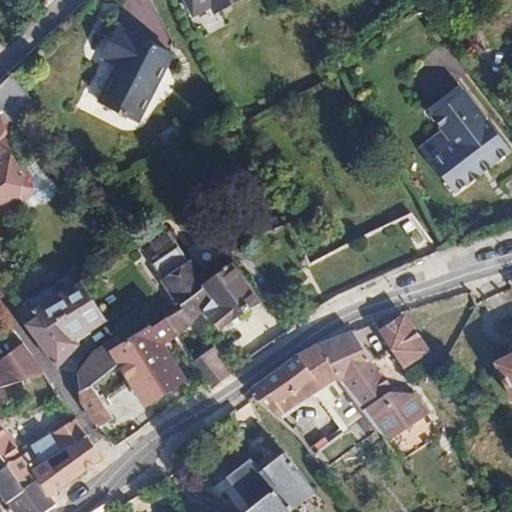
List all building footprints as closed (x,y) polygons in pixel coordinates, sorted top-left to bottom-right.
[(185,0),(193,14),(211,5),(215,12),(237,0),(185,0)] [(137,122),(172,53),(117,28),(101,56),(118,65),(99,103),(137,122)] [(0,210),(2,214),(22,201),(19,197),(23,175),(9,154),(12,128),(39,109),(13,73),(0,85),(0,210)] [(510,152),(464,91),(432,118),(453,144),(430,162),(455,194),(484,172),(510,152)] [(36,160),(29,165),(34,172),(36,186),(31,194),(22,201),(27,209),(41,199),(47,199),(51,197),(54,193),(56,189),(56,184),(54,179),(50,175),(46,174),(36,160)] [(397,210),(385,215),(390,225),(401,219),(397,210)] [(168,231),(150,244),(160,259),(153,263),(163,278),(161,279),(182,310),(191,324),(193,323),(204,310),(219,330),(245,313),(261,302),(233,262),(204,282),(168,231)] [(69,274),(14,306),(17,312),(24,324),(39,315),(35,309),(76,285),(69,274)] [(76,285),(35,309),(39,315),(24,324),(56,368),(77,346),(81,336),(106,320),(107,319),(82,281),(76,285)] [(177,333),(191,324),(182,310),(168,318),(177,333)] [(120,363),(146,405),(162,394),(185,379),(162,343),(177,333),(168,318),(167,317),(152,327),(151,325),(122,343),(117,336),(116,336),(93,351),(77,372),(82,402),(99,428),(114,418),(92,385),(120,363)] [(400,320),(378,335),(393,358),(400,368),(422,354),(400,320)] [(334,338),(318,345),(338,376),(337,377),(341,383),(371,361),(352,331),(334,338)] [(393,358),(378,335),(365,344),(380,366),(393,358)] [(29,351),(23,342),(0,360),(0,386),(40,375),(43,374),(45,372),(29,351)] [(278,370),(248,391),(276,417),(302,399),(337,377),(338,376),(318,345),(298,355),(278,370)] [(233,372),(214,348),(192,364),(211,389),(233,372)] [(511,404),(511,356),(487,369),(506,408),(511,404)] [(341,383),(352,400),(379,381),(384,378),(371,361),(341,383)] [(343,431),(364,417),(352,400),(341,383),(337,377),(302,399),(320,401),(343,431)] [(379,381),(352,400),(364,417),(385,445),(424,419),(413,397),(387,392),(379,381)] [(77,419),(26,453),(35,467),(41,464),(66,448),(87,435),(77,419)] [(0,470),(8,465),(23,455),(14,441),(0,420),(0,470)] [(50,495),(103,457),(95,447),(87,435),(66,448),(66,458),(50,468),(41,464),(35,467),(26,453),(23,455),(8,465),(24,488),(37,478),(49,496),(50,495)] [(312,453),(329,441),(325,437),(309,448),(312,453)] [(274,461),(261,471),(290,510),(315,490),(286,452),(274,461)] [(251,510),(248,511),(291,511),(290,510),(261,471),(251,457),(238,467),(226,476),(251,510)] [(46,511),(56,505),(50,495),(49,496),(37,478),(24,488),(8,465),(0,470),(0,490),(8,503),(9,502),(16,511),(46,511)]
